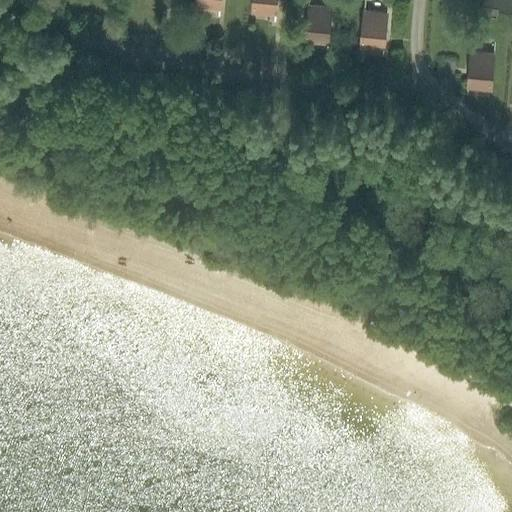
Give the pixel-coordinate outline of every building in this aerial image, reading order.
[(221,9),(221,0),(197,0),(197,6),(221,9)] [(277,14),(277,0),(253,0),(253,12),(277,14)] [(329,43),(332,8),(308,5),(305,40),(329,43)] [(364,11),(361,46),(385,48),(388,13),(364,11)] [(492,89),(495,54),(471,52),(468,87),(492,89)]
